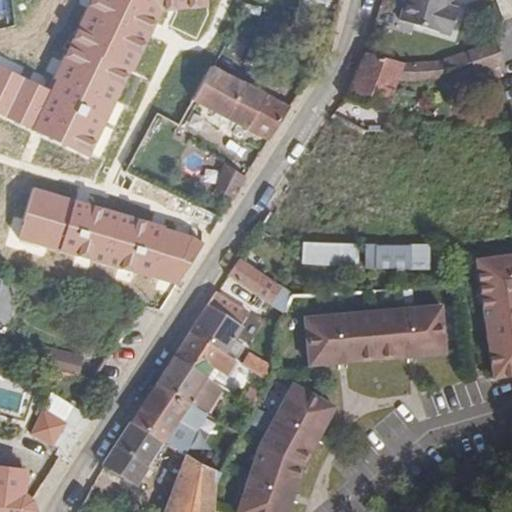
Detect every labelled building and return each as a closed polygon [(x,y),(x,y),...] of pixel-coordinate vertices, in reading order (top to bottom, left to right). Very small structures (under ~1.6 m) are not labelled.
[(448,0),(405,0),(398,21),(446,36),(455,9),(446,7),(448,0)] [(503,69),(494,43),(435,63),(430,63),(404,64),(364,52),(345,98),(386,112),(398,82),(412,84),(432,84),(448,81),(449,85),(487,74),(490,84),(497,83),(505,82),(503,69)] [(288,108),(212,67),(193,103),(266,143),(288,108)] [(0,116),(7,119),(21,84),(0,75),(0,116)] [(232,200),(245,179),(243,177),(223,165),(215,189),(230,200),(232,200)] [(511,214),(495,217),(498,234),(511,231),(511,214)] [(306,261),(348,266),(349,260),(355,260),(356,249),(308,244),(306,261)] [(433,246),(369,248),(367,259),(370,259),(368,271),(380,271),(380,270),(410,269),(410,270),(431,270),(432,265),(431,265),(433,246)] [(511,256),(474,262),(490,383),(511,379),(511,256)] [(283,314),(291,296),(239,260),(226,277),(283,314)] [(171,357),(206,379),(223,354),(240,328),(241,324),(248,314),(216,292),(188,331),(171,357)] [(441,353),(439,306),(302,313),(305,361),(441,353)] [(77,378),(83,358),(45,349),(41,360),(17,354),(15,361),(77,378)] [(206,379),(171,357),(154,383),(188,405),(206,379)] [(328,404),(286,382),(254,441),(236,511),(283,511),(296,463),(328,404)] [(177,423),(188,405),(154,383),(128,424),(162,444),(177,423)] [(54,455),(63,462),(90,420),(51,393),(31,435),(51,448),(53,447),(57,449),(54,455)] [(138,486),(155,457),(162,444),(128,424),(102,464),(104,465),(138,486)] [(180,467),(184,456),(175,451),(172,463),(180,467)] [(184,456),(180,467),(163,511),(212,511),(214,484),(217,476),(184,456)] [(155,457),(138,486),(149,493),(167,464),(155,457)] [(0,511),(34,511),(35,507),(25,494),(26,472),(0,469),(0,511)]
